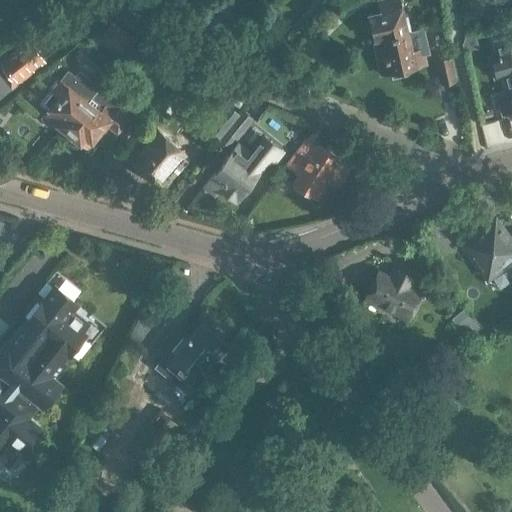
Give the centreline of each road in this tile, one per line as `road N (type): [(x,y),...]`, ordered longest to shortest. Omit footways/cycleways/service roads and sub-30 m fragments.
road 1 (residential): [(409,150),(247,80),(115,0)]
road 2 (residential): [(436,511),(272,292)]
road 3 (secondary): [(265,258),(0,190)]
road 4 (secondary): [(265,258),(447,184)]
